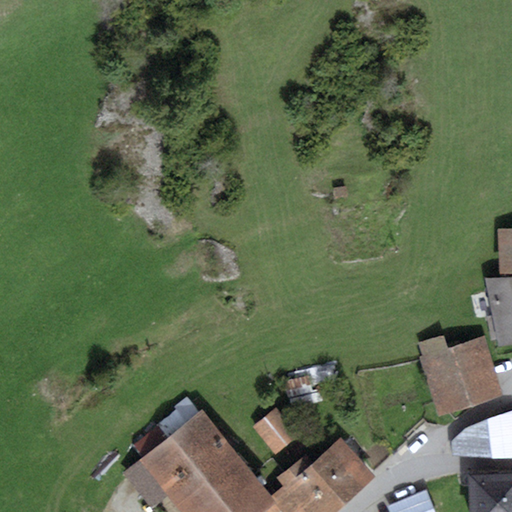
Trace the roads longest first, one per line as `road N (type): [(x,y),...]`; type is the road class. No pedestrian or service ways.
road 1 (unclassified): [(511,385),(392,477)]
road 2 (residential): [(392,477),(450,464),(511,463)]
